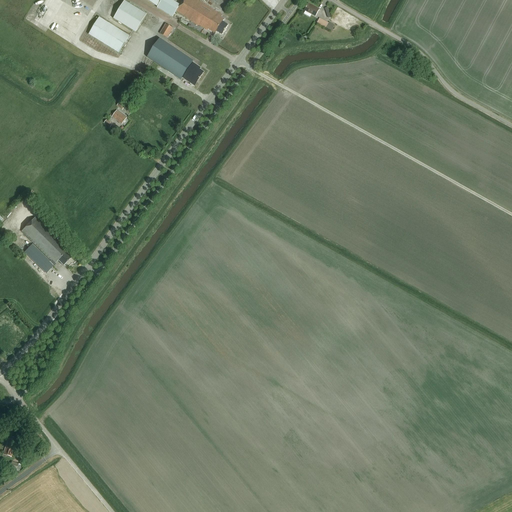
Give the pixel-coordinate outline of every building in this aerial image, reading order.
[(176,12),(181,6),(171,0),(162,0),(158,8),(173,18),(176,12)] [(225,20),(224,20),(220,17),(222,15),(197,0),(184,0),(181,6),(176,12),(199,27),(200,26),(208,31),(209,29),(216,34),(217,33),(222,36),(228,26),(223,23),(225,20)] [(125,1),(114,19),(136,33),(147,15),(125,1)] [(315,17),(319,10),(308,4),(304,11),(315,17)] [(130,36),(99,18),(89,35),(119,54),(130,36)] [(326,28),(328,23),(320,18),(317,23),(326,28)] [(328,23),(326,28),(331,31),(335,25),(329,22),(328,23)] [(173,29),(166,24),(160,34),(167,38),(173,29)] [(147,57),(181,80),(193,61),(160,38),(147,57)] [(183,80),(184,79),(190,83),(190,84),(190,85),(191,86),(192,86),(193,86),(194,86),(195,86),(196,84),(197,84),(203,74),(204,72),(199,68),(200,67),(196,64),(197,63),(194,61),(182,79),(183,80)] [(123,123),(127,118),(117,110),(112,117),(121,123),(121,122),(123,123)] [(36,217),(22,231),(34,243),(49,258),(51,260),(50,261),(54,265),(57,263),(56,262),(58,260),(64,265),(71,258),(66,253),(68,251),(63,246),(61,243),(55,238),(56,237),(36,217)] [(33,244),(25,252),(46,273),(53,265),(54,266),(54,265),(50,261),(33,244)] [(13,457),(17,441),(15,440),(16,438),(11,437),(11,439),(9,438),(4,455),(13,457)]
